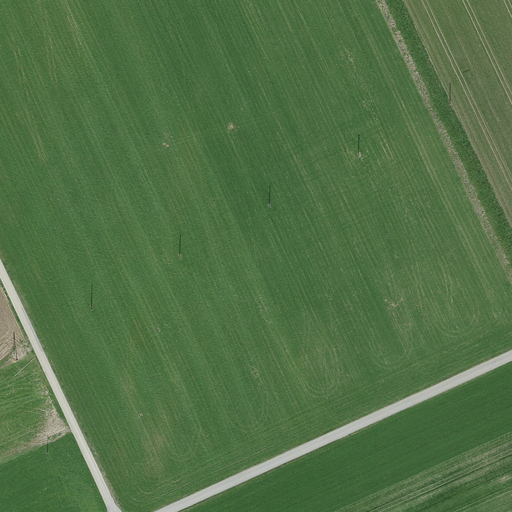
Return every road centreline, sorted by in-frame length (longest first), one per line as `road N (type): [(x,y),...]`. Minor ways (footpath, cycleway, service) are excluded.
road 1 (unclassified): [(511,353),(156,511)]
road 2 (track): [(0,259),(117,511)]
